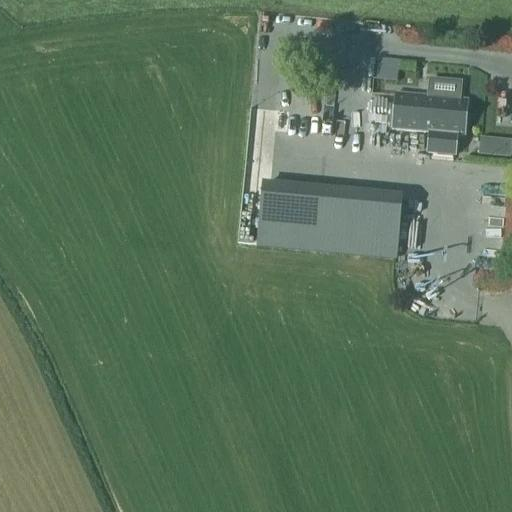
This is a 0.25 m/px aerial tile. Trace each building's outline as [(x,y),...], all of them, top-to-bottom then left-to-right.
[(331,48),(366,49),(367,21),(332,20),(331,48)] [(375,82),(395,84),(397,63),(377,61),(375,82)] [(467,103),(459,102),(461,85),(429,83),(427,100),(395,97),(392,132),(429,135),(427,155),(455,157),(456,137),(464,138),(467,103)] [(378,116),(379,90),(337,89),(336,115),(378,116)] [(477,157),(510,160),(511,144),(479,140),(477,157)] [(256,249),(397,262),(403,199),(262,188),(256,249)]
